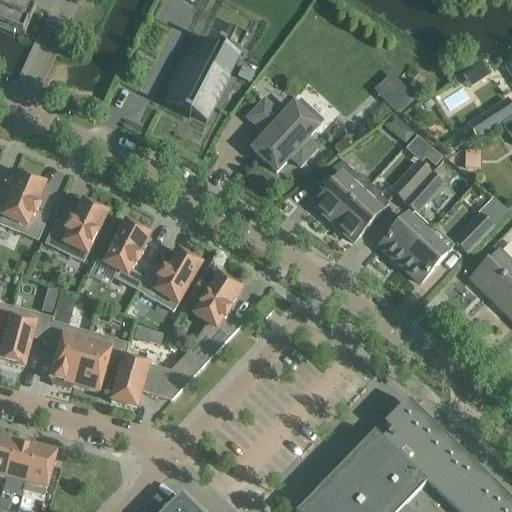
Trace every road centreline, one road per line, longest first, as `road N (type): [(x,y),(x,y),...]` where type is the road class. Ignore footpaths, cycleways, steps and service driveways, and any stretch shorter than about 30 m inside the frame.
road 1 (unclassified): [(328,284),(192,193),(0,101)]
road 2 (unclassified): [(511,426),(328,284)]
road 3 (residential): [(175,454),(328,284)]
road 4 (residential): [(175,454),(0,404)]
